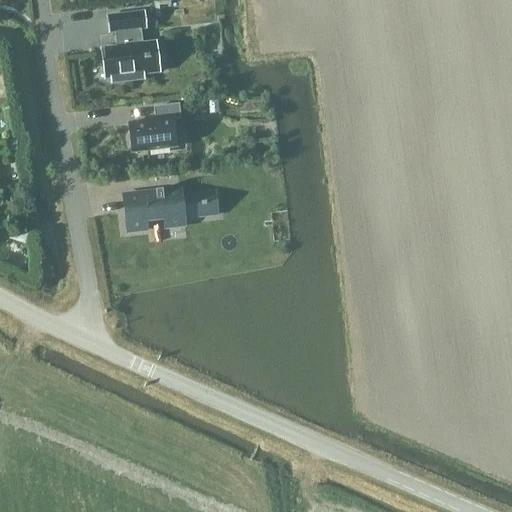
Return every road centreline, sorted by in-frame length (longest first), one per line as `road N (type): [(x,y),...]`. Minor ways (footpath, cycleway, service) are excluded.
road 1 (residential): [(79,339),(87,299),(40,0)]
road 2 (unclassified): [(151,371),(460,511)]
